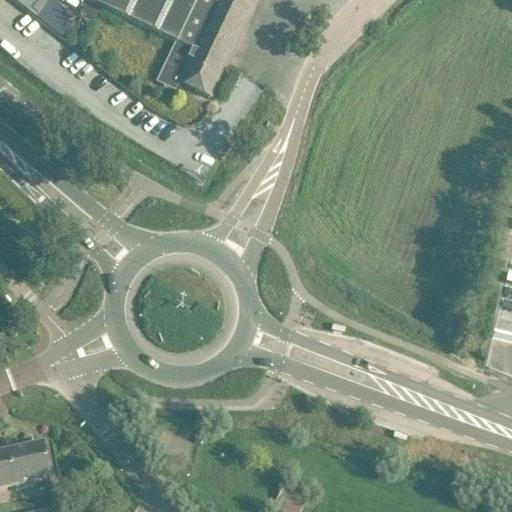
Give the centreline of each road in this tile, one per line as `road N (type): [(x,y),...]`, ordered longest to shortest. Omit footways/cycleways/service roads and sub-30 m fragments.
road 1 (secondary): [(234,353),(370,398),(432,404)]
road 2 (secondary): [(432,404),(368,369),(248,323)]
road 3 (secondary): [(146,252),(0,138)]
road 4 (unclassified): [(168,511),(96,422),(72,360)]
road 5 (unclassified): [(282,151),(314,65),(368,0)]
road 6 (secondary): [(0,153),(121,279)]
road 7 (unclassified): [(244,283),(283,175),(282,151)]
road 8 (unclassified): [(282,151),(209,248)]
